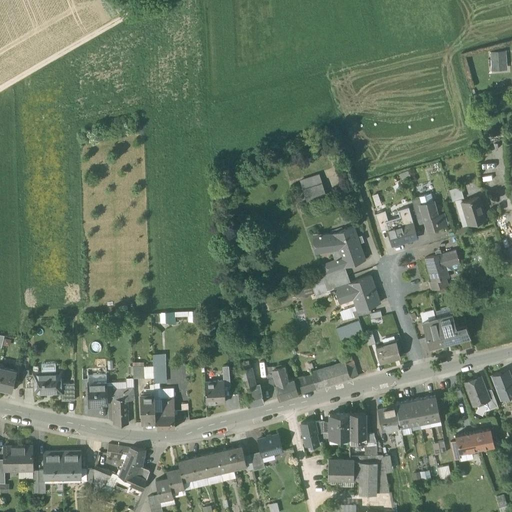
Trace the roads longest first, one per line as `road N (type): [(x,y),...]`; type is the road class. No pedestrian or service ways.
road 1 (track): [(157,0),(0,90)]
road 2 (tertiary): [(0,409),(162,438)]
road 3 (tertiary): [(289,406),(421,373)]
road 4 (tertiary): [(162,438),(289,406)]
